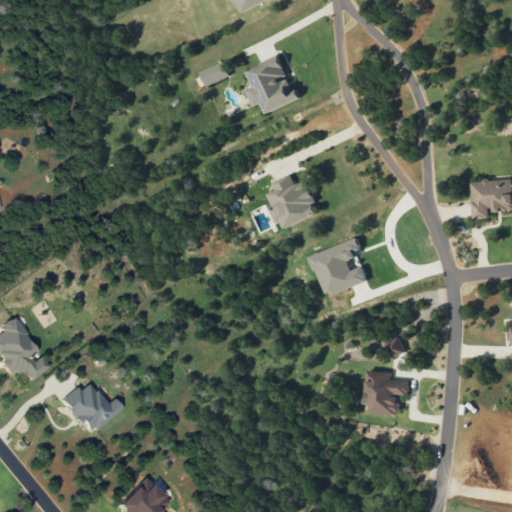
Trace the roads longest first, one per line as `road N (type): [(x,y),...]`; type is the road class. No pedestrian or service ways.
road 1 (residential): [(432,215),(450,265),(455,313),(434,511)]
road 2 (residential): [(432,215),(416,88),(402,60),(344,0)]
road 3 (residential): [(337,0),(350,103),(432,215)]
